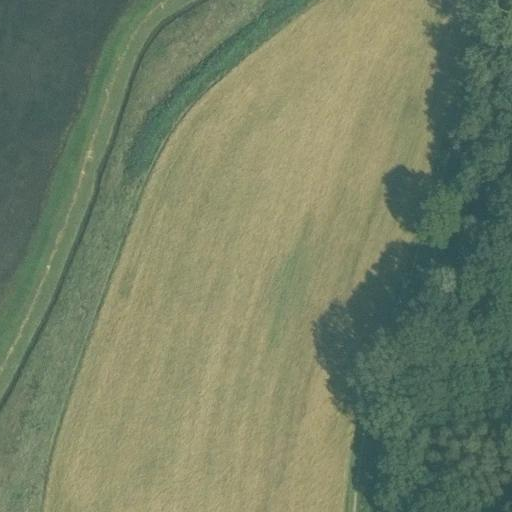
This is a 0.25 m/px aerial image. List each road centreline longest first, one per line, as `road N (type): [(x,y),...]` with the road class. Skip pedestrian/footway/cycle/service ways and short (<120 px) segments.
road 1 (track): [(355,511),(365,419),(461,127),(511,36)]
road 2 (track): [(0,365),(126,59),(172,0)]
